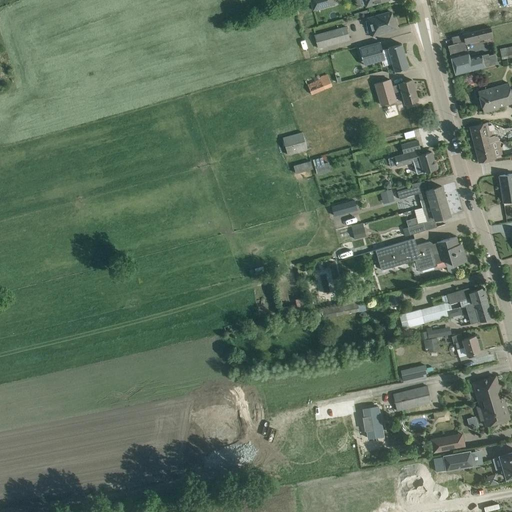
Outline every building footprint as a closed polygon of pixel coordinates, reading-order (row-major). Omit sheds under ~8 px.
[(309,0),(313,11),(335,4),(333,0),(309,0)] [(465,0),(452,0),(453,3),(440,6),(443,17),(464,13),(461,1),(465,0)] [(368,18),(373,36),(397,29),(394,17),(393,18),(391,12),(368,18)] [(464,13),(443,17),(445,29),(459,26),(460,31),(473,28),(472,23),(466,24),(464,13)] [(335,29),(315,36),(318,49),(350,40),(346,26),(335,29)] [(466,41),(465,41),(466,45),(494,39),(491,28),(468,33),(470,41),(466,42),(466,41)] [(470,59),(466,45),(465,41),(448,45),(456,75),(498,64),(495,54),(489,55),(488,54),(470,59)] [(380,42),(359,48),(362,58),(372,56),(373,62),(382,60),(383,66),(392,63),(395,71),(408,67),(402,44),(388,48),(388,49),(383,51),(380,42)] [(511,57),(511,46),(500,49),(502,60),(511,57)] [(327,74),(319,77),(324,89),(332,86),(327,74)] [(390,80),(374,84),(381,106),(396,101),(394,93),(402,90),(405,103),(418,100),(412,80),(399,83),(400,84),(392,86),(390,80)] [(511,95),(509,83),(488,89),(478,92),(484,113),(499,108),(499,106),(511,102),(511,95)] [(493,136),(491,131),(489,131),(487,122),(470,127),(474,145),(499,138),(498,137),(494,135),(493,136)] [(283,138),(287,155),(308,149),(303,132),(283,138)] [(479,163),(496,158),(495,156),(492,143),(499,140),(499,138),(474,145),(479,163)] [(403,154),(394,157),(396,165),(397,167),(414,162),(417,174),(424,172),(427,171),(436,168),(432,152),(422,155),(420,155),(418,151),(421,150),(418,139),(401,144),(403,154)] [(311,161),(293,166),(296,174),(313,169),(311,161)] [(511,173),(499,176),(504,202),(511,200),(511,173)] [(396,188),(399,199),(414,194),(411,184),(396,188)] [(421,199),(423,207),(446,200),(442,186),(419,193),(421,199)] [(392,189),(380,192),(383,204),(395,201),(392,189)] [(357,211),(355,199),(339,203),(339,204),(332,206),(334,216),(342,214),(342,215),(357,211)] [(446,200),(423,207),(425,214),(427,222),(450,215),(446,200)] [(415,210),(405,212),(407,219),(417,216),(415,210)] [(352,225),(356,239),(368,236),(364,222),(352,225)] [(425,230),(423,223),(408,227),(403,228),(405,236),(410,235),(425,230)] [(441,257),(461,251),(456,236),(437,242),(438,245),(433,246),(433,243),(429,241),(405,249),(403,242),(415,239),(415,238),(375,250),(381,270),(415,260),(418,269),(420,270),(435,266),(437,263),(443,262),(441,257)] [(456,265),(467,261),(464,250),(461,251),(441,257),(443,262),(445,261),(448,271),(451,273),(455,272),(457,268),(456,265)] [(487,298),(484,288),(470,292),(468,288),(447,294),(448,294),(442,296),(444,304),(421,310),(423,317),(452,308),(450,304),(460,302),(461,306),(487,298)] [(492,318),(487,298),(461,306),(461,307),(464,306),(469,325),(492,318)] [(365,310),(364,300),(321,306),(322,316),(365,310)] [(424,322),(447,315),(448,318),(462,314),(460,307),(452,309),(452,308),(423,317),(421,310),(420,310),(406,313),(407,316),(396,319),(399,329),(424,322)] [(432,331),(427,332),(428,338),(451,334),(449,327),(432,331)] [(475,336),(466,339),(463,340),(461,333),(451,336),(454,343),(455,343),(457,349),(465,347),(467,355),(480,351),(475,336)] [(429,353),(438,351),(435,337),(423,339),(425,349),(428,348),(429,353)] [(427,373),(425,364),(401,370),(404,382),(427,377),(426,374),(427,373)] [(496,376),(486,379),(473,383),(481,408),(478,409),(480,416),(483,415),(486,426),(509,419),(499,386),(496,376)] [(427,385),(392,394),(397,411),(431,402),(427,385)] [(378,404),(362,406),(367,437),(383,434),(378,404)] [(290,437),(316,433),(313,409),(286,414),(290,437)] [(449,420),(448,410),(433,413),(434,422),(449,420)] [(231,426),(231,422),(212,422),(212,434),(208,434),(208,442),(223,442),(223,433),(231,433),(231,426)] [(362,432),(277,445),(283,479),(367,465),(362,432)] [(465,446),(462,433),(431,440),(434,453),(465,446)] [(444,456),(434,458),(437,472),(446,470),(472,466),(470,452),(444,456)] [(511,452),(500,456),(507,478),(511,476),(511,452)] [(403,487),(429,484),(426,465),(401,469),(403,487)] [(489,476),(491,485),(498,483),(496,474),(489,476)] [(393,479),(335,488),(339,511),(352,511),(397,505),(393,479)] [(463,480),(405,490),(408,508),(466,498),(463,480)]
